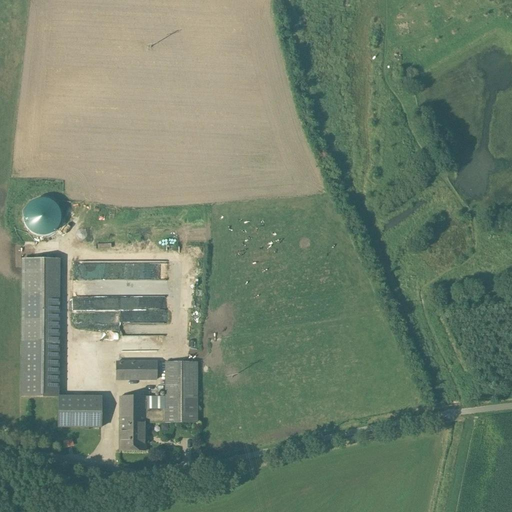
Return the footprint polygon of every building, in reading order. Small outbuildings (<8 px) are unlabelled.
[(21,233),(57,233),(58,201),(22,200),(21,233)] [(58,260),(23,260),(22,341),(58,342),(58,260)] [(96,271),(96,263),(76,264),(77,284),(85,283),(84,271),(92,270),(92,271),(96,271)] [(58,342),(22,341),(22,397),(57,397),(58,342)] [(95,341),(72,341),(72,362),(95,362),(95,341)] [(156,362),(116,363),(115,380),(156,380),(156,362)] [(196,363),(165,362),(165,398),(145,398),(145,423),(165,423),(196,423),(196,363)] [(101,398),(58,397),(58,427),(101,428),(101,398)] [(145,397),(119,397),(119,451),(145,451),(145,441),(145,432),(145,423),(145,398),(145,397)]
